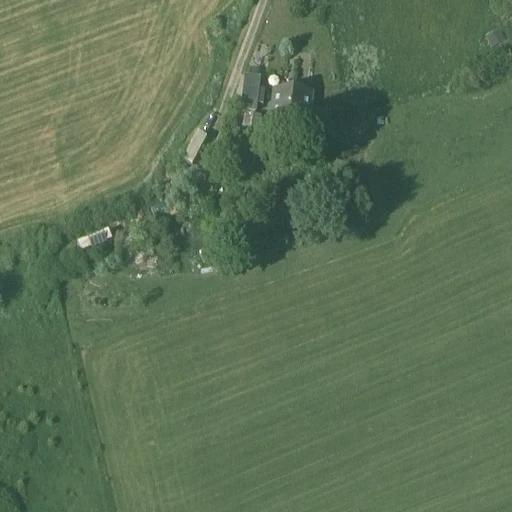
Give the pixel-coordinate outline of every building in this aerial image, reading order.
[(484,35),(490,47),(505,40),(500,28),(484,35)] [(241,89),(238,112),(255,114),(258,91),(241,89)] [(309,124),(312,99),(274,94),(271,119),(309,124)] [(250,133),(257,134),(260,118),(243,115),(241,128),(250,130),(250,133)] [(306,148),(309,124),(271,119),(269,143),(306,148)] [(193,170),(208,139),(195,133),(180,164),(193,170)] [(111,236),(79,243),(82,254),(113,247),(111,236)]
